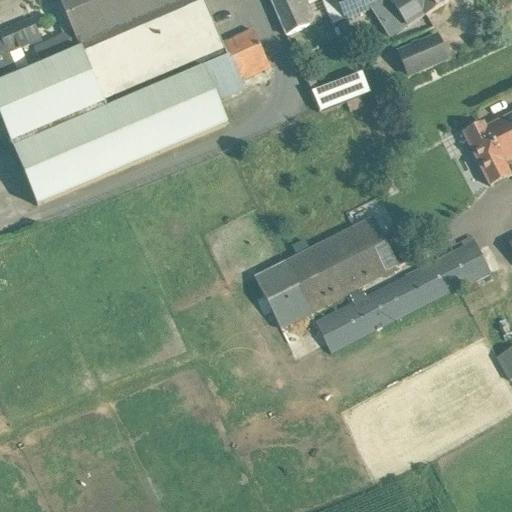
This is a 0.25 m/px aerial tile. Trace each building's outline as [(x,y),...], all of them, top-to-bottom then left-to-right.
[(59,0),(81,49),(0,83),(0,116),(38,205),(227,126),(216,99),(241,88),(239,83),(270,69),(253,32),(222,46),(203,0),(59,0)] [(270,0),(287,36),(296,32),(305,28),(315,24),(304,0),(270,0)] [(335,0),(345,21),(373,9),(392,0),(335,0)] [(392,0),(373,9),(376,14),(391,38),(407,28),(424,18),(433,12),(449,2),(449,1),(449,0),(392,0)] [(0,34),(0,36),(0,57),(41,41),(33,21),(0,34)] [(71,33),(34,50),(40,63),(77,47),(71,33)] [(398,53),(409,77),(448,61),(437,36),(398,53)] [(381,78),(384,77),(379,64),(363,71),(364,74),(327,88),(335,109),(386,90),(381,78)] [(443,113),(455,135),(478,122),(466,100),(443,113)] [(511,115),(486,129),(483,123),(463,134),(490,187),(511,177),(504,164),(511,160),(511,115)] [(382,215),(374,219),(373,218),(255,278),(281,330),(348,297),(351,304),(315,323),(331,355),(490,274),(475,241),(473,242),(471,237),(460,243),(462,248),(367,296),(363,290),(399,272),(397,268),(404,264),(393,242),(390,244),(382,227),(387,225),(382,215)] [(509,382),(511,380),(511,348),(495,358),(509,382)]
